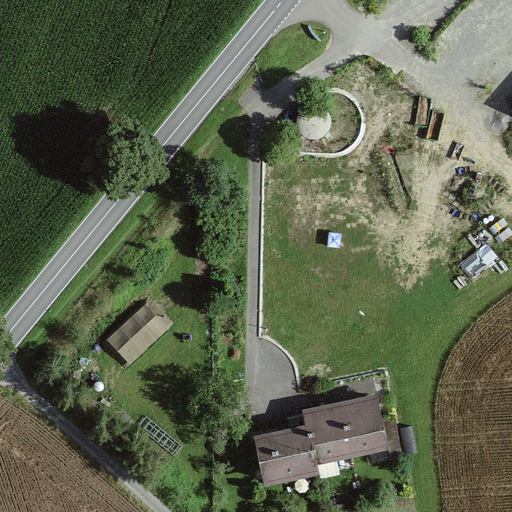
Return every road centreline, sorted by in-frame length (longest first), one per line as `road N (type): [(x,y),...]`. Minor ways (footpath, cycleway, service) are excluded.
road 1 (primary): [(0,346),(282,0)]
road 2 (track): [(163,511),(0,366)]
